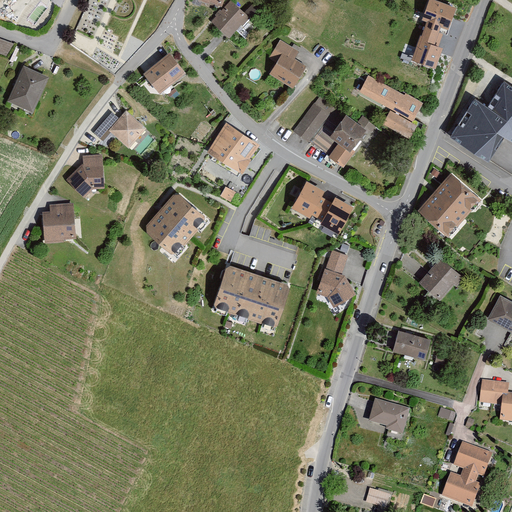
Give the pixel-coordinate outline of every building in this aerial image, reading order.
[(194,0),(194,2),(219,10),(222,0),(194,0)] [(455,9),(431,0),(429,0),(422,20),(427,22),(412,60),(434,68),(441,50),(437,49),(443,33),(446,34),(455,9)] [(247,19),(230,3),(210,24),(228,40),(247,19)] [(0,36),(0,51),(7,55),(13,42),(0,36)] [(290,90),(304,70),(293,63),(298,53),(280,43),(270,60),(274,64),(267,76),(290,90)] [(153,92),(180,71),(168,55),(141,78),(153,92)] [(47,78),(22,68),(7,104),(32,114),(47,78)] [(420,104),(367,77),(358,96),(411,123),(420,104)] [(474,104),(453,137),(487,158),(501,136),(511,143),(511,87),(503,82),(485,111),(474,104)] [(355,125),(320,99),(293,134),(341,171),(375,128),(361,117),(355,125)] [(107,135),(126,152),(145,131),(124,111),(116,120),(111,115),(94,134),(102,141),(107,135)] [(415,128),(389,114),(381,127),(407,142),(415,128)] [(255,145),(224,124),(205,155),(240,175),(255,145)] [(80,167),(64,181),(84,199),(90,193),(101,193),(100,157),(81,157),(80,167)] [(414,215),(440,241),(477,204),(451,178),(414,215)] [(308,184),(294,208),(338,233),(351,209),(335,200),(333,204),(321,197),(323,192),(308,184)] [(206,222),(176,198),(143,234),(173,258),(206,222)] [(50,212),(43,212),(45,244),(64,242),(64,240),(76,239),(74,203),(49,205),(50,212)] [(333,251),(318,293),(328,296),(334,307),(354,295),(344,277),(341,276),(348,256),(333,251)] [(459,281),(437,264),(420,286),(442,303),(459,281)] [(287,286),(228,267),(216,306),(275,325),(287,286)] [(511,305),(499,299),(486,324),(511,336),(511,305)] [(428,339),(396,331),(391,352),(423,360),(428,339)] [(510,384),(481,381),(479,403),(503,406),(502,422),(511,423),(511,395),(509,396),(510,384)] [(410,411),(374,402),(368,425),(386,430),(384,435),(402,440),(410,411)] [(491,457),(462,446),(453,469),(463,472),(460,481),(449,477),(441,498),(471,509),(480,487),(475,485),(476,478),(483,480),(491,457)] [(389,496),(370,491),(367,505),(386,509),(389,496)]
